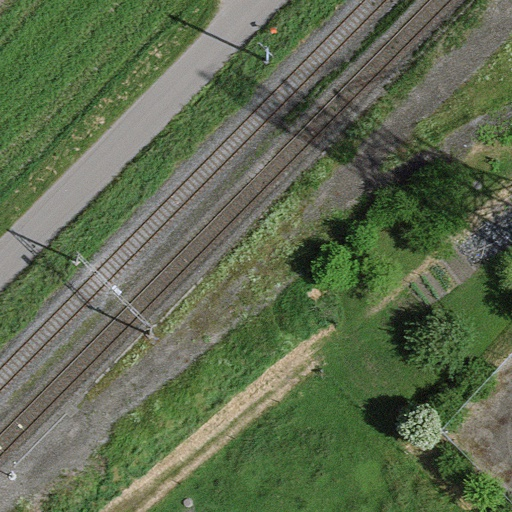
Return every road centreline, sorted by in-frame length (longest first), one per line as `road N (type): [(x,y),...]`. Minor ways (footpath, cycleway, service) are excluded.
road 1 (track): [(14,511),(66,455),(511,87)]
road 2 (unclassified): [(0,272),(262,0)]
